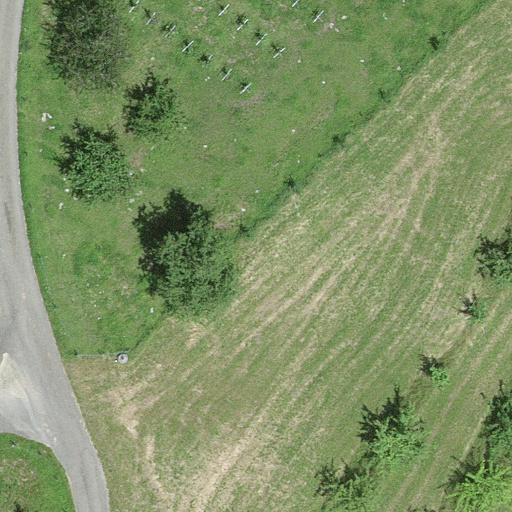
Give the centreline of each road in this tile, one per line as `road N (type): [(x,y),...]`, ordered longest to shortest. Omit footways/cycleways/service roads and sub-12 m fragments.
road 1 (track): [(9,0),(3,95),(17,373)]
road 2 (track): [(0,389),(17,373),(57,422),(82,467),(90,511)]
